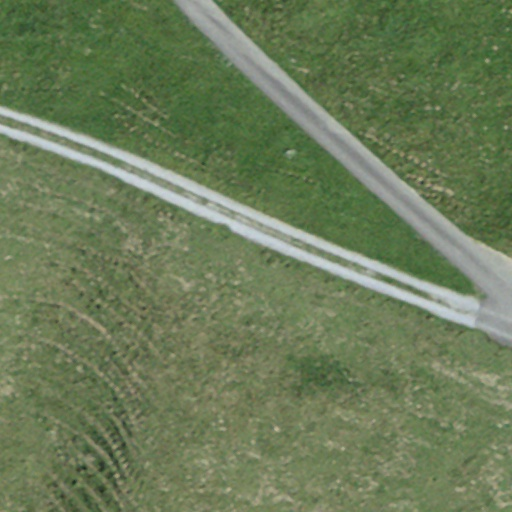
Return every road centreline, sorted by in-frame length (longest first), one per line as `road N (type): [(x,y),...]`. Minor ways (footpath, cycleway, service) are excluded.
road 1 (track): [(0,127),(511,324)]
road 2 (track): [(511,293),(374,175),(193,0)]
